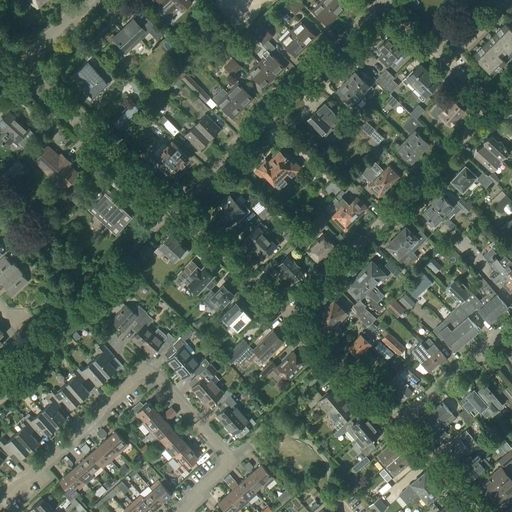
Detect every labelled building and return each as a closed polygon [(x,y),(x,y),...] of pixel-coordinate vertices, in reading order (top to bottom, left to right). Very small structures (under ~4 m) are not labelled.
[(157,0),(155,2),(159,6),(154,11),(167,26),(174,20),(168,14),(177,5),(182,11),(191,3),(188,0),(157,0)] [(300,10),(290,0),(284,0),(281,3),(284,6),(287,3),(288,4),(286,6),(295,14),(300,10)] [(290,0),(300,10),(304,5),(299,0),(290,0)] [(336,16),(347,6),(340,0),(324,0),(322,2),(336,16)] [(453,0),(458,5),(462,1),(463,0),(479,0),(472,7),(478,12),(489,0),(453,0)] [(327,26),(336,16),(322,2),(313,11),(327,26)] [(497,8),(487,18),(494,25),(504,16),(497,8)] [(159,31),(146,18),(138,26),(134,21),(114,39),(121,46),(127,51),(146,34),(146,35),(149,33),(153,37),(159,31)] [(305,47),(312,40),(315,37),(301,23),(291,32),(305,47)] [(511,30),(505,23),(489,40),(472,56),(493,77),(506,63),(504,61),(507,58),(510,56),(511,57),(511,30)] [(269,41),(273,36),(260,24),(256,28),(269,41)] [(264,46),(269,41),(256,28),(252,32),(256,36),(255,37),(264,46)] [(295,56),(305,47),(291,32),(281,42),(295,56)] [(398,47),(389,38),(378,48),(383,53),(379,58),(388,67),(400,55),(403,58),(407,54),(399,46),(398,47)] [(265,58),(259,63),(273,78),(284,68),(267,50),(262,55),(265,58)] [(211,54),(216,60),(220,56),(214,51),(211,54)] [(237,71),(241,67),(229,55),(224,59),(237,71)] [(232,76),(237,71),(224,59),(220,63),(232,76)] [(74,77),(88,92),(95,86),(100,92),(110,83),(100,71),(99,72),(89,62),(74,77)] [(264,87),(273,78),(259,63),(250,73),(264,87)] [(415,88),(429,73),(420,64),(411,74),(410,73),(402,81),(406,85),(409,82),(415,88)] [(186,74),(181,69),(176,75),(181,80),(182,79),(193,90),(198,85),(186,74)] [(384,89),(393,80),(392,80),(394,78),(385,69),(375,80),(384,89)] [(171,72),(164,79),(167,83),(174,76),(171,72)] [(364,81),(355,72),(346,81),(360,95),(360,96),(363,99),(373,88),(365,80),(364,81)] [(423,101),(431,93),(430,92),(439,82),(429,73),(415,88),(422,94),(418,97),(423,101)] [(139,93),(143,88),(132,77),(128,82),(139,93)] [(390,94),(398,85),(393,80),(384,89),(390,94)] [(354,109),(358,104),(354,101),(360,96),(360,95),(346,81),(337,91),(346,99),(345,100),(354,109)] [(242,108),(252,98),(238,84),(228,94),(242,108)] [(205,103),(210,98),(198,85),(193,90),(205,103)] [(232,118),(242,108),(228,94),(223,89),(213,98),(218,103),(218,104),(232,118)] [(394,110),(400,104),(391,95),(386,101),(394,110)] [(205,113),(209,109),(198,97),(193,101),(205,113)] [(464,110),(454,101),(446,110),(444,108),(443,110),(437,106),(430,114),(438,120),(440,117),(450,126),(464,110)] [(332,111),(324,102),(315,111),(307,118),(321,132),(325,135),(334,126),(334,127),(339,123),(340,125),(342,123),(340,122),(341,121),(338,117),(332,111)] [(117,129),(138,110),(133,105),(113,125),(117,129)] [(416,119),(424,111),(418,105),(410,113),(416,119)] [(23,126),(8,112),(0,121),(0,126),(6,132),(0,137),(0,140),(7,148),(15,140),(18,143),(21,141),(29,148),(27,151),(38,139),(29,130),(24,124),(23,126)] [(179,131),(163,115),(157,121),(162,126),(162,125),(174,136),(179,131)] [(209,140),(220,130),(206,115),(194,126),(209,140)] [(356,124),(350,117),(346,121),(357,132),(361,128),(361,127),(357,123),(356,124)] [(369,136),(375,130),(366,122),(361,127),(361,128),(369,136)] [(199,150),(209,140),(194,126),(185,135),(199,150)] [(420,153),(429,144),(420,135),(421,134),(412,126),(408,130),(412,134),(406,140),(420,153)] [(378,144),(384,138),(375,130),(369,136),(371,137),(377,143),(378,144)] [(495,138),(492,135),(483,141),(484,144),(501,159),(507,158),(510,149),(504,145),(500,138),(495,138)] [(376,158),(380,154),(384,150),(377,144),(377,143),(371,137),(366,142),(373,148),(370,152),(376,158)] [(420,153),(406,140),(400,146),(397,142),(393,147),(401,155),(402,154),(411,163),(420,153)] [(177,148),(171,142),(168,146),(167,146),(162,151),(156,158),(162,164),(158,167),(167,176),(171,172),(171,173),(180,164),(181,166),(189,159),(177,147),(177,148)] [(492,170),(497,167),(501,159),(484,144),(476,149),(474,154),(492,170)] [(60,157),(48,147),(35,161),(46,172),(49,168),(56,175),(53,178),(65,189),(78,175),(68,166),(71,163),(62,155),(60,157)] [(284,155),(284,152),(282,150),(279,150),(276,153),(275,152),(271,155),(272,157),(267,161),(265,159),(257,166),(273,183),(274,183),(278,188),(286,181),(283,178),(288,172),(291,175),(299,167),(295,162),(293,164),(284,155)] [(388,153),(385,150),(384,150),(380,154),(384,158),(388,153)] [(0,176),(7,184),(12,180),(8,176),(22,164),(18,160),(0,175),(0,176)] [(383,171),(375,162),(370,167),(379,175),(389,185),(399,175),(390,165),(383,171)] [(476,176),(465,166),(451,181),(462,191),(473,180),(474,181),(477,181),(478,180),(486,188),(492,181),(481,171),(476,176)] [(378,196),(389,185),(379,175),(370,167),(366,171),(372,177),(368,182),(370,184),(368,186),(378,196)] [(496,184),(499,181),(494,172),(487,177),(490,179),(496,184)] [(244,180),(239,174),(234,179),(239,184),(244,180)] [(331,198),(343,186),(335,178),(323,190),(331,198)] [(132,218),(112,199),(110,198),(113,194),(100,183),(90,193),(97,200),(88,209),(96,217),(100,213),(112,224),(113,225),(109,229),(116,235),(132,218)] [(510,215),(511,212),(511,208),(510,206),(511,204),(511,201),(501,191),(491,201),(495,205),(493,207),(499,213),(501,211),(503,212),(505,210),(510,215)] [(453,206),(439,192),(430,202),(432,203),(444,215),(448,219),(459,208),(466,214),(472,208),(461,197),(455,203),(456,204),(453,206)] [(241,208),(229,196),(220,204),(225,209),(220,214),(230,225),(235,220),(237,223),(250,211),(248,209),(244,205),(241,208)] [(366,207),(356,197),(349,205),(342,198),(338,202),(343,206),(342,208),(354,219),(366,207)] [(345,228),(354,219),(342,208),(343,206),(338,202),(335,199),(331,203),(338,211),(333,216),(345,228)] [(258,215),(267,207),(261,200),(252,208),(258,215)] [(267,207),(258,215),(263,220),(272,212),(270,210),(274,206),(271,203),(267,207)] [(434,225),(444,215),(432,203),(422,213),(434,225)] [(325,225),(330,219),(322,212),(317,217),(325,225)] [(320,232),(326,226),(316,217),(306,227),(313,234),(318,230),(320,232)] [(511,218),(500,228),(508,238),(511,242),(511,218)] [(451,229),(455,225),(448,219),(444,223),(451,229)] [(253,250),(268,236),(272,232),(265,225),(264,226),(261,222),(252,230),(253,231),(244,240),(253,250)] [(290,243),(302,231),(297,225),(284,237),(290,243)] [(3,230),(7,235),(12,230),(8,226),(3,230)] [(396,236),(412,253),(427,238),(420,231),(414,237),(405,228),(396,236)] [(177,239),(170,234),(158,247),(154,252),(160,257),(164,252),(174,262),(180,256),(183,259),(189,252),(186,249),(187,249),(180,243),(181,242),(177,239)] [(318,263),(335,246),(324,235),(307,251),(318,263)] [(273,242),(268,236),(253,250),(262,259),(271,250),(272,251),(280,243),(276,239),(273,242)] [(417,257),(412,253),(396,236),(386,246),(397,257),(396,259),(400,263),(408,256),(413,261),(417,257)] [(436,244),(439,247),(444,242),(440,239),(436,244)] [(499,261),(494,256),(496,254),(492,249),(483,256),(488,262),(489,261),(497,271),(490,277),(496,284),(499,281),(509,273),(506,270),(511,265),(511,264),(511,261),(507,255),(499,261)] [(143,266),(147,262),(140,255),(135,259),(143,266)] [(302,279),(307,274),(289,255),(278,265),(292,280),(294,280),(295,280),(299,276),(302,279)] [(12,264),(4,257),(0,260),(0,281),(2,284),(18,268),(14,263),(12,264)] [(272,277),(276,272),(273,269),(279,264),(274,259),(264,269),(272,277)] [(414,263),(418,267),(423,262),(419,259),(414,263)] [(206,268),(204,267),(201,270),(191,260),(179,274),(185,279),(184,280),(188,284),(198,293),(213,275),(212,274),(214,272),(208,266),(206,268)] [(396,276),(401,271),(389,260),(385,265),(396,276)] [(372,261),(358,275),(375,293),(376,293),(382,298),(385,296),(373,284),(379,278),(383,282),(387,277),(384,274),(386,271),(380,265),(378,267),(372,261)] [(12,298),(29,282),(22,274),(23,273),(18,268),(2,284),(6,288),(4,290),(12,298)] [(511,275),(509,272),(509,273),(499,281),(504,286),(503,286),(509,292),(511,290),(511,275)] [(473,277),(482,287),(487,283),(478,273),(473,277)] [(426,288),(432,283),(425,274),(418,281),(426,288)] [(358,275),(348,285),(361,297),(365,292),(373,300),(373,299),(377,303),(382,298),(376,293),(375,293),(358,275)] [(468,294),(454,280),(446,288),(461,302),(451,313),(453,314),(460,323),(466,329),(472,337),(480,329),(478,327),(477,327),(467,317),(469,315),(476,308),(476,307),(481,303),(479,300),(471,291),(468,294)] [(206,287),(210,290),(215,284),(211,281),(206,287)] [(415,299),(426,288),(418,281),(407,291),(415,299)] [(476,307),(476,308),(477,308),(490,324),(492,324),(496,320),(496,318),(495,317),(502,311),(503,313),(507,309),(506,307),(507,307),(497,294),(487,283),(482,287),(481,288),(486,295),(479,300),(481,303),(476,307)] [(234,295),(230,291),(230,288),(227,285),(226,285),(224,285),(215,293),(211,289),(202,300),(212,310),(214,308),(218,312),(222,307),(234,295)] [(405,294),(399,300),(409,311),(415,304),(405,294)] [(393,299),(385,308),(396,318),(404,310),(393,299)] [(338,325),(341,322),(342,321),(342,319),(348,313),(334,300),(324,310),(338,325)] [(365,308),(366,306),(359,300),(355,304),(356,305),(355,305),(361,311),(364,308),(365,308)] [(382,307),(373,300),(370,304),(379,311),(382,307)] [(244,305),(240,301),(238,301),(236,303),(236,302),(222,316),(217,321),(226,330),(231,325),(240,334),(254,321),(251,318),(242,309),(244,307),(244,305)] [(361,311),(355,305),(356,305),(355,304),(349,310),(367,327),(372,323),(376,318),(365,308),(364,308),(361,311)] [(133,312),(126,306),(112,322),(123,332),(134,320),(137,323),(138,323),(146,314),(147,313),(139,306),(133,312)] [(338,325),(324,310),(314,320),(325,331),(332,325),(335,328),(338,325)] [(147,326),(153,320),(146,314),(138,323),(137,323),(134,328),(138,332),(132,339),(141,348),(154,333),(147,326)] [(463,344),(472,337),(466,329),(460,323),(453,314),(444,321),(463,344)] [(190,325),(195,330),(197,328),(198,328),(200,331),(203,328),(205,326),(201,321),(196,326),(193,323),(190,325)] [(441,340),(443,338),(455,351),(463,344),(444,321),(434,330),(441,340)] [(373,332),(377,328),(372,323),(367,327),(373,332)] [(184,340),(195,330),(190,325),(181,335),(181,337),(173,345),(178,351),(166,361),(171,367),(172,366),(175,370),(195,353),(184,340)] [(154,333),(141,348),(151,356),(158,348),(163,352),(175,338),(168,333),(166,335),(158,328),(154,333)] [(388,333),(385,330),(381,334),(384,337),(381,340),(399,356),(405,348),(388,332),(388,333)] [(278,337),(273,331),(254,351),(250,347),(236,360),(241,365),(247,359),(250,362),(257,354),(264,361),(284,342),(282,340),(283,339),(279,336),(278,337)] [(374,340),(364,331),(361,335),(348,348),(358,357),(371,344),(374,340)] [(81,337),(76,332),(72,335),(77,340),(81,337)] [(440,364),(446,358),(429,338),(423,343),(427,348),(427,349),(430,352),(430,353),(440,364)] [(231,364),(250,345),(243,339),(225,358),(231,364)] [(384,358),(390,351),(379,341),(373,348),(384,358)] [(430,372),(440,364),(430,353),(430,352),(427,349),(421,343),(412,350),(430,372)] [(106,378),(112,373),(116,369),(109,362),(113,358),(102,345),(97,349),(101,354),(92,362),(106,378)] [(200,364),(192,355),(195,353),(175,370),(178,373),(177,374),(182,380),(193,370),(198,375),(198,374),(208,366),(210,364),(206,359),(200,364)] [(298,357),(294,353),(279,368),(272,361),(261,372),(266,377),(273,370),(278,375),(282,371),(288,378),(304,363),(303,362),(303,360),(300,357),(298,357)] [(106,378),(92,362),(84,369),(81,366),(76,370),(84,380),(89,376),(98,385),(106,378)] [(402,372),(401,370),(398,374),(397,374),(386,387),(394,394),(411,375),(415,371),(409,365),(405,370),(402,372)] [(202,379),(192,388),(200,398),(215,384),(210,378),(216,374),(208,366),(198,374),(202,379)] [(80,401),(89,393),(81,383),(84,380),(76,370),(72,374),(74,377),(66,385),(80,401)] [(415,383),(417,381),(421,376),(415,371),(411,375),(394,394),(402,402),(413,389),(417,385),(415,383)] [(482,382),(474,390),(487,404),(486,406),(493,413),(500,407),(498,405),(501,403),(485,385),(482,382)] [(215,384),(200,398),(208,407),(213,403),(221,396),(225,401),(231,395),(232,394),(228,390),(224,394),(215,384)] [(80,401),(66,385),(57,392),(55,389),(50,394),(52,397),(58,403),(63,399),(71,409),(80,401)] [(511,403),(511,389),(509,386),(502,392),(511,403)] [(327,414),(345,398),(336,387),(323,398),(318,392),(306,402),(311,409),(318,403),(327,414)] [(474,416),(486,406),(487,404),(474,390),(474,389),(467,395),(461,401),(474,416)] [(233,393),(232,394),(231,395),(225,401),(222,403),(226,408),(217,416),(225,426),(240,412),(234,405),(239,400),(233,393)] [(56,428),(65,420),(57,410),(61,406),(58,403),(52,397),(48,401),(50,404),(42,411),(56,428)] [(337,431),(341,427),(347,422),(343,418),(354,409),(345,398),(327,414),(336,424),(333,426),(337,431)] [(144,406),(140,402),(131,410),(136,415),(138,413),(144,421),(145,421),(157,411),(149,402),(144,406)] [(447,425),(456,418),(453,414),(443,402),(434,410),(444,421),(447,425)] [(468,425),(474,419),(465,409),(459,414),(468,425)] [(150,432),(172,412),(170,410),(162,416),(157,411),(145,421),(144,421),(142,423),(150,432)] [(436,428),(444,421),(434,410),(427,417),(436,428)] [(56,428),(42,411),(33,419),(31,416),(26,420),(34,430),(39,426),(47,436),(56,428)] [(160,439),(172,428),(167,422),(175,415),(172,412),(150,432),(157,440),(160,438),(160,439)] [(248,421),(240,412),(225,426),(233,435),(236,433),(240,437),(247,432),(256,423),(252,418),(248,421)] [(373,424),(365,415),(354,424),(350,420),(347,422),(341,427),(345,432),(347,431),(354,440),(373,424)] [(429,434),(436,428),(427,417),(419,423),(429,434)] [(30,451),(39,443),(30,433),(34,430),(26,420),(21,425),(24,428),(15,435),(30,451)] [(366,456),(375,448),(370,443),(381,434),(373,424),(354,440),(362,449),(361,450),(366,456)] [(165,450),(180,437),(172,428),(160,439),(167,446),(164,449),(165,450)] [(119,454),(128,446),(126,443),(116,431),(107,439),(112,445),(117,451),(119,454)] [(437,443),(443,438),(441,436),(438,432),(432,438),(437,443)] [(445,449),(450,455),(469,440),(463,433),(459,437),(459,438),(445,449)] [(30,451),(15,435),(7,442),(3,438),(0,440),(0,445),(9,456),(14,452),(21,459),(30,451)] [(173,458),(187,445),(180,437),(165,450),(173,458)] [(469,440),(450,455),(456,462),(460,459),(461,461),(479,446),(472,437),(469,440)] [(494,448),(498,445),(491,437),(487,440),(494,448)] [(98,447),(111,461),(119,454),(117,451),(112,445),(107,439),(98,447)] [(506,453),(511,448),(504,440),(498,445),(506,453)] [(402,452),(401,452),(393,442),(374,457),(383,468),(402,452)] [(143,453),(149,448),(146,444),(140,450),(143,453)] [(180,475),(185,471),(194,463),(190,458),(195,454),(187,445),(173,458),(180,466),(175,470),(180,475)] [(498,445),(494,448),(493,449),(497,453),(501,449),(498,445)] [(102,469),(111,461),(98,447),(90,454),(100,466),(102,469)] [(504,467),(511,460),(511,450),(499,461),(504,467)] [(402,452),(383,468),(392,479),(411,463),(402,453),(402,452)] [(92,474),(100,466),(90,454),(81,462),(92,474)] [(481,459),(482,459),(478,455),(473,459),(470,455),(458,466),(465,474),(471,469),(472,470),(477,466),(475,465),(479,461),(480,462),(482,461),(481,459)] [(355,473),(370,461),(366,456),(351,469),(355,473)] [(483,457),(482,459),(481,459),(482,461),(480,462),(479,461),(475,465),(477,466),(472,470),(471,469),(465,474),(470,480),(484,468),(489,464),(483,457)] [(92,474),(81,462),(73,469),(86,484),(94,476),(92,474)] [(266,487),(275,479),(262,464),(253,472),(264,484),(266,487)] [(490,495),(510,479),(501,468),(481,485),(490,495)] [(68,482),(64,486),(71,495),(74,498),(79,494),(77,492),(86,484),(73,469),(64,477),(68,482)] [(255,491),(264,484),(253,472),(245,479),(255,491)] [(407,504),(413,499),(419,494),(433,482),(425,472),(412,484),(410,486),(409,485),(407,487),(406,489),(399,495),(407,504)] [(239,485),(236,481),(232,477),(229,479),(249,501),(257,494),(255,491),(245,479),(239,485)] [(163,503),(172,495),(168,490),(171,487),(163,478),(151,489),(152,491),(163,503)] [(241,509),(249,502),(249,501),(229,479),(226,482),(233,490),(228,494),(241,509)] [(499,506),(511,495),(511,480),(510,479),(490,495),(499,506)] [(382,495),(391,487),(388,482),(378,491),(382,495)] [(419,494),(413,499),(416,503),(423,497),(428,503),(428,502),(429,504),(434,500),(434,497),(441,491),(433,482),(419,494)] [(112,497),(120,490),(119,488),(117,485),(108,493),(112,497)] [(67,499),(71,495),(64,486),(59,490),(67,499)] [(154,510),(163,503),(152,491),(144,498),(154,510)] [(111,499),(112,497),(108,493),(100,500),(102,503),(108,498),(109,499),(111,499)] [(237,511),(241,509),(228,494),(218,503),(226,511),(225,511),(237,511)] [(144,499),(140,495),(132,502),(140,511),(152,511),(154,510),(144,498),(144,499)] [(28,511),(51,511),(53,511),(42,499),(28,511)] [(369,507),(373,511),(382,504),(378,499),(369,507)] [(335,511),(325,501),(312,511),(335,511)] [(125,511),(140,511),(132,502),(124,510),(125,511)] [(438,511),(458,511),(459,511),(453,504),(453,503),(447,509),(445,507),(438,511)]
